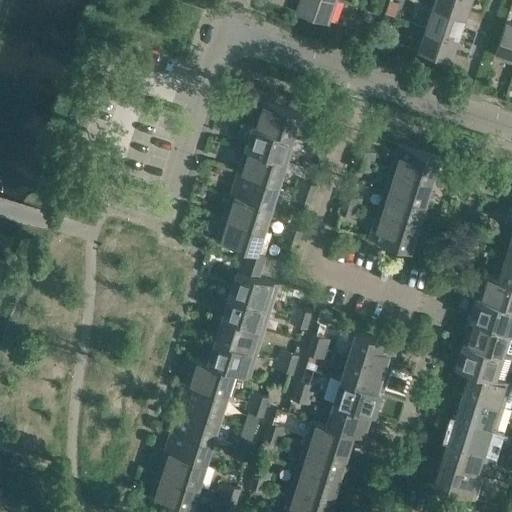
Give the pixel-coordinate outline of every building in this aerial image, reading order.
[(298,0),(296,9),(295,10),(328,21),(335,0),(298,0)] [(399,2),(392,0),(388,0),(385,12),(395,15),(399,2)] [(470,0),(433,0),(432,5),(480,21),(482,12),(468,8),(470,0)] [(480,21),(432,5),(425,27),(458,38),(462,24),(477,29),(480,21)] [(511,22),(505,20),(495,52),(511,57),(511,22)] [(458,38),(425,27),(417,50),(464,65),(467,56),(453,51),(458,38)] [(183,61),(165,55),(157,78),(175,84),(183,61)] [(135,86),(107,78),(103,90),(131,99),(135,86)] [(300,113),(258,100),(251,124),(292,136),(300,113)] [(128,110),(99,102),(95,115),(124,123),(128,110)] [(180,116),(152,107),(148,120),(176,129),(180,116)] [(292,136),(251,124),(244,147),(285,160),(292,136)] [(120,135),(92,126),(88,139),(116,147),(120,135)] [(174,135),(146,126),(142,139),(170,148),(174,135)] [(314,133),(311,143),(328,149),(332,138),(314,133)] [(328,149),(311,143),(308,152),(325,157),(328,149)] [(398,144),(391,167),(432,180),(439,157),(398,144)] [(168,155),(140,146),(136,159),(164,167),(168,155)] [(285,160),(244,147),(237,171),(278,183),(285,160)] [(359,147),(356,156),(374,162),(377,152),(359,147)] [(113,159),(84,150),(80,163),(109,171),(113,159)] [(374,162),(356,156),(353,166),(371,171),(374,162)] [(162,174),(134,165),(130,178),(158,187),(162,174)] [(391,167),(383,190),(425,204),(432,180),(391,167)] [(278,183),(237,171),(229,194),(271,206),(278,183)] [(300,178),(297,187),(314,193),(317,184),(300,178)] [(314,193),(297,187),(294,197),(311,203),(314,193)] [(383,190),(376,214),(417,227),(425,204),(383,190)] [(345,192),(342,202),(360,208),(363,198),(345,192)] [(271,206),(229,194),(222,217),(264,229),(271,206)] [(360,208),(342,202),(339,211),(357,217),(360,208)] [(376,214),(369,238),(410,251),(417,227),(376,214)] [(264,229),(222,217),(215,241),(241,249),(257,252),(264,229)] [(285,224),(282,233),(300,239),(303,229),(285,224)] [(300,239),(282,233),(279,243),(297,249),(300,239)] [(257,252),(241,249),(237,260),(260,266),(264,255),(257,252)] [(511,256),(504,255),(498,276),(498,277),(511,281),(511,256)] [(260,266),(237,260),(234,271),(257,277),(260,266)] [(483,271),(475,296),(511,307),(511,281),(498,277),(498,276),(483,271)] [(257,277),(236,272),(229,295),(269,307),(277,283),(257,277)] [(269,307),(229,295),(222,317),(262,330),(269,307)] [(511,307),(475,296),(469,318),(510,331),(511,325),(511,307)] [(296,303),(293,312),(310,318),(313,308),(296,303)] [(321,308),(320,310),(318,319),(329,322),(332,311),(321,308)] [(310,318),(293,312),(290,321),(307,327),(310,318)] [(222,317),(215,340),(255,353),(262,330),(222,317)] [(469,318),(461,342),(503,355),(503,354),(511,356),(511,331),(510,331),(469,318)] [(355,331),(348,355),(389,367),(396,344),(355,331)] [(312,332),(308,342),(328,348),(331,338),(312,332)] [(255,353),(215,340),(208,363),(234,371),(233,374),(247,378),(255,353)] [(328,348),(308,342),(305,352),(324,358),(328,348)] [(461,342),(454,367),(469,371),(469,370),(495,378),(496,377),(503,355),(461,342)] [(279,349),(276,358),(296,364),(299,354),(279,349)] [(348,355),(341,378),(382,390),(389,367),(348,355)] [(296,364),(276,358),(274,367),(293,373),(296,364)] [(233,374),(234,371),(193,359),(186,381),(186,382),(227,394),(233,374)] [(469,370),(469,371),(462,394),(503,406),(511,382),(496,377),(495,378),(469,370)] [(341,378),(334,401),(375,414),(382,390),(341,378)] [(297,379),(294,389),(313,394),(316,384),(297,379)] [(227,394),(186,382),(179,405),(219,418),(220,417),(227,394)] [(313,394),(294,389),(291,398),(310,404),(313,394)] [(250,390),(247,401),(266,407),(269,396),(250,390)] [(462,394),(455,417),(496,429),(503,406),(462,394)] [(266,407),(247,401),(244,410),(263,416),(266,407)] [(334,401),(326,425),(353,433),(353,434),(367,439),(375,414),(334,401)] [(219,418),(179,405),(172,428),(212,441),(219,418)] [(455,417),(448,439),(489,452),(496,429),(455,417)] [(268,421),(265,431),(284,436),(287,427),(268,421)] [(312,421),(305,443),(346,455),(353,433),(326,425),(312,421)] [(172,428),(165,451),(164,452),(205,464),(212,441),(172,428)] [(284,436),(265,431),(262,440),(281,446),(284,436)] [(236,436),(233,444),(253,450),(255,442),(236,436)] [(448,439),(441,463),(482,476),(489,452),(448,439)] [(305,443),(298,466),(339,479),(346,455),(305,443)] [(233,444),(230,455),(249,461),(253,450),(233,444)] [(205,464),(164,452),(158,474),(198,487),(205,464)] [(482,476),(441,463),(434,486),(475,498),(482,476)] [(298,466),(291,489),(332,502),(339,479),(298,466)] [(255,467),(252,477),(270,483),(273,472),(255,467)] [(198,487),(158,474),(150,499),(191,511),(198,487)] [(270,483),(252,477),(249,486),(267,492),(270,483)] [(223,482),(219,493),(237,499),(241,487),(223,482)] [(291,489),(284,511),(328,511),(332,502),(291,489)] [(237,499),(219,493),(217,501),(235,507),(237,499)] [(511,498),(501,495),(497,505),(511,509),(511,498)] [(0,511),(10,511),(12,507),(0,502),(0,511)]
